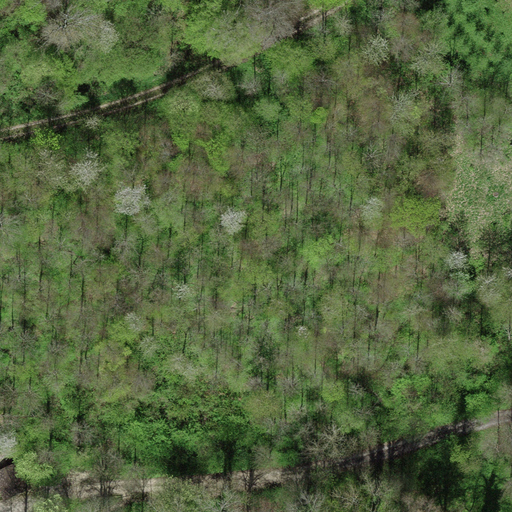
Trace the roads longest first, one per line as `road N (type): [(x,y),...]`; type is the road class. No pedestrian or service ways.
road 1 (track): [(511,418),(323,472),(68,492),(21,511)]
road 2 (track): [(342,0),(156,92),(0,134)]
